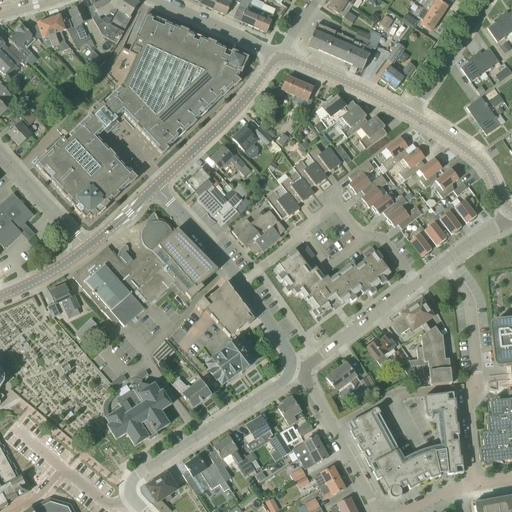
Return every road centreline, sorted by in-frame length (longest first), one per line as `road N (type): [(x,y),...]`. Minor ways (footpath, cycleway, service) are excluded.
road 1 (residential): [(413,284),(386,242),(335,209),(242,284)]
road 2 (residential): [(477,486),(470,309),(443,264)]
road 3 (residential): [(134,501),(134,477),(299,369)]
road 4 (residential): [(157,186),(280,54)]
road 5 (residential): [(375,511),(299,369)]
road 6 (residential): [(10,511),(39,495),(60,467),(115,510),(134,501)]
road 7 (residential): [(511,210),(482,164),(409,113)]
road 8 (residential): [(299,369),(413,284)]
road 9 (residential): [(409,113),(280,54)]
road 10 (residential): [(409,113),(485,0)]
road 11 (unclassified): [(280,54),(156,0)]
road 12 (unclassified): [(87,249),(0,152)]
road 13 (residential): [(242,284),(157,186)]
